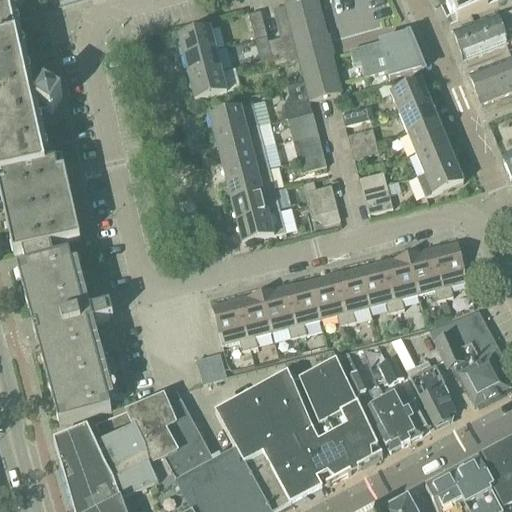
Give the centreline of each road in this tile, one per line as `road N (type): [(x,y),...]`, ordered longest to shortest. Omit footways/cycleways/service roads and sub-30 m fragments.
road 1 (residential): [(487,213),(141,297),(85,49),(98,15),(154,0)]
road 2 (residential): [(487,213),(462,110),(411,0)]
road 3 (unclassified): [(338,511),(511,418)]
